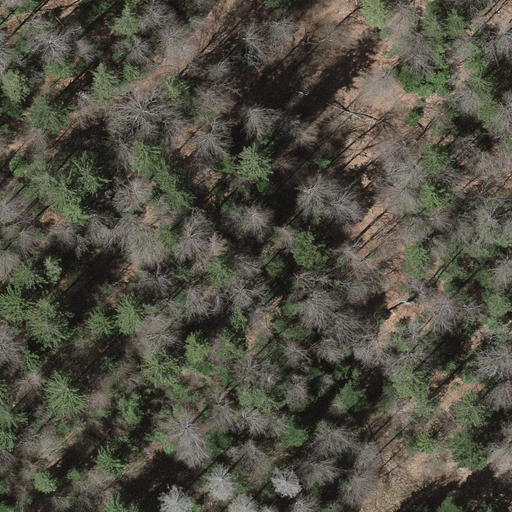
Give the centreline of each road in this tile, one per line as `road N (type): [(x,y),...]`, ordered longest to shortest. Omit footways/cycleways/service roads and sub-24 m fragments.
road 1 (track): [(227,0),(152,87),(0,153)]
road 2 (track): [(361,511),(389,484),(511,490)]
